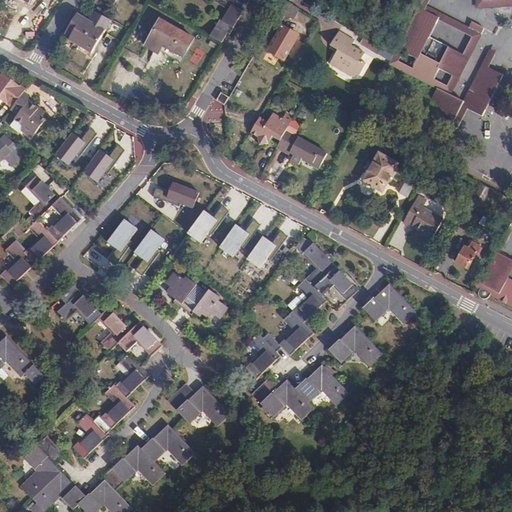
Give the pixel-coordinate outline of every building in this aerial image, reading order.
[(228,8),(217,27),(216,26),(210,36),(222,43),(228,34),(230,35),(241,16),(250,0),(215,0),(228,8)] [(469,27),(426,6),(429,0),(421,0),(418,8),(423,11),(424,10),(439,17),(438,19),(472,37),(463,54),(470,58),(482,33),(469,27)] [(299,8),(287,1),(277,18),(284,22),(288,15),(293,18),(299,8)] [(394,56),(389,64),(429,85),(433,78),(434,79),(439,69),(453,75),(459,79),(470,58),(463,54),(429,37),(438,19),(439,17),(424,10),(423,11),(418,8),(407,30),(395,53),(394,56)] [(77,14),(65,34),(70,38),(69,40),(85,49),(86,46),(94,50),(111,20),(94,11),(89,21),(88,23),(83,21),(85,19),(77,14)] [(181,63),(194,39),(161,20),(146,46),(159,54),(160,51),(181,63)] [(472,21),(469,27),(482,33),(485,28),(472,21)] [(285,60),(299,35),(282,25),(268,50),(285,60)] [(330,63),(338,68),(341,65),(351,71),(351,76),(359,75),(367,64),(360,60),(364,52),(351,44),(354,39),(340,30),(331,45),(340,50),(338,52),(337,53),(336,53),(336,54),(330,63)] [(378,54),(381,48),(379,47),(364,38),(361,44),(378,54)] [(382,49),(394,56),(395,53),(383,47),(382,49)] [(385,61),(389,64),(394,56),(382,49),(381,51),(388,55),(385,61)] [(482,64),(489,67),(497,50),(490,49),(482,64)] [(468,107),(468,109),(483,116),(504,75),(489,67),(482,64),(464,101),(462,104),(468,107)] [(341,65),(338,68),(351,76),(351,71),(341,65)] [(24,93),(26,90),(20,85),(19,87),(3,74),(0,77),(0,97),(13,107),(24,93)] [(440,100),(453,106),(448,117),(457,128),(468,109),(468,107),(462,104),(464,101),(451,95),(459,79),(453,75),(448,86),(434,79),(433,78),(429,85),(436,89),(444,93),(440,100)] [(436,89),(432,98),(448,117),(453,106),(440,100),(444,93),(436,89)] [(216,101),(224,106),(229,97),(221,92),(216,101)] [(31,99),(24,93),(13,107),(11,109),(18,116),(16,119),(24,126),(21,130),(32,138),(45,121),(40,116),(36,113),(39,109),(29,102),(31,99)] [(289,126),(293,118),(286,113),(283,119),(276,115),(273,115),(269,121),(261,117),(252,133),(259,137),(261,145),(269,142),(273,135),(275,133),(283,137),(289,126)] [(24,126),(16,119),(10,126),(30,141),(32,138),(21,130),(24,126)] [(294,129),(289,126),(283,137),(281,140),(277,146),(290,153),(291,152),(294,154),(293,156),(291,160),(299,165),(303,159),(304,157),(321,166),(328,153),(291,134),(294,129)] [(26,153),(5,135),(0,139),(0,163),(5,159),(12,166),(26,153)] [(358,149),(362,152),(366,146),(361,144),(360,143),(353,137),(349,143),(358,149)] [(96,153),(77,139),(64,156),(82,170),(96,153)] [(382,191),(397,163),(379,153),(363,180),(382,191)] [(320,168),(321,166),(304,157),(303,159),(320,168)] [(60,199),(59,199),(37,176),(27,186),(41,202),(30,212),(38,220),(60,199)] [(407,197),(414,184),(407,180),(399,193),(407,197)] [(190,196),(171,181),(154,202),(173,218),(190,196)] [(483,202),(489,189),(486,187),(479,200),(483,202)] [(427,200),(418,196),(416,200),(425,205),(427,200)] [(74,210),(62,197),(59,199),(60,199),(38,220),(50,233),(74,210)] [(416,200),(404,223),(413,228),(414,225),(425,231),(424,234),(433,238),(443,218),(423,208),(425,205),(416,200)] [(259,215),(235,201),(215,225),(211,222),(195,244),(210,256),(215,249),(210,245),(213,242),(214,243),(223,231),(222,230),(226,224),(224,222),(226,218),(249,232),(250,230),(258,235),(243,254),(245,255),(241,260),(251,268),(260,257),(262,258),(277,240),(269,233),(274,227),(258,217),(259,215)] [(83,220),(74,210),(50,233),(59,242),(83,220)] [(489,238),(497,225),(483,218),(476,231),(489,238)] [(50,233),(38,220),(32,226),(30,227),(40,239),(26,253),(36,264),(59,242),(50,233)] [(413,228),(424,234),(425,231),(414,225),(413,228)] [(314,243),(303,237),(295,247),(303,239),(313,244),(302,255),(317,270),(307,280),(314,288),(336,267),(323,253),(314,243)] [(303,239),(295,247),(302,255),(313,244),(303,239)] [(481,246),(479,245),(472,241),(469,247),(465,245),(456,262),(468,269),(481,246)] [(36,264),(26,253),(15,242),(11,246),(7,249),(18,261),(2,276),(7,282),(12,287),(36,264)] [(511,258),(497,250),(476,287),(479,289),(480,289),(479,290),(479,293),(481,296),(483,297),(485,298),(487,297),(488,297),(490,295),(511,305),(511,258)] [(349,280),(336,267),(314,288),(327,301),(349,280)] [(173,302),(186,312),(202,289),(186,277),(184,279),(175,273),(166,284),(171,288),(167,293),(173,297),(175,295),(177,297),(175,299),(173,302)] [(296,287),(303,294),(308,299),(304,302),(293,312),(304,323),(327,301),(314,288),(307,280),(306,279),(305,279),(302,283),(296,287)] [(349,280),(327,301),(337,312),(359,290),(349,280)] [(417,313),(400,295),(390,284),(375,298),(374,297),(363,308),(370,315),(376,322),(387,312),(386,310),(389,307),(399,318),(398,319),(403,326),(417,313)] [(95,322),(99,318),(102,315),(74,285),(61,298),(66,304),(57,312),(65,321),(76,310),(91,326),(95,322)] [(202,289),(186,312),(191,316),(194,313),(199,317),(201,315),(204,312),(206,313),(204,316),(210,321),(214,316),(219,319),(228,308),(218,301),(220,298),(209,290),(207,293),(202,289)] [(308,299),(303,294),(299,297),(304,302),(308,299)] [(304,302),(299,297),(296,298),(288,306),(292,311),(293,312),(304,302)] [(102,315),(99,318),(101,320),(112,333),(101,343),(109,352),(119,344),(131,331),(109,307),(102,315)] [(293,312),(289,315),(288,315),(284,318),(296,330),(281,345),(282,347),(291,356),(314,333),(304,323),(293,312)] [(140,322),(131,331),(119,344),(128,354),(131,356),(153,335),(140,322)] [(370,366),(381,356),(383,354),(358,328),(356,326),(341,340),(340,339),(329,350),(335,356),(342,363),(353,353),(351,351),(355,348),(365,359),(364,361),(370,366)] [(246,368),(251,374),(257,379),(281,357),(277,352),(282,347),(281,345),(269,333),(264,338),(260,334),(251,342),(262,353),(246,368)] [(163,346),(153,335),(131,356),(141,367),(142,367),(163,346)] [(45,375),(34,365),(7,336),(0,343),(0,367),(5,362),(3,361),(7,358),(18,369),(16,371),(22,376),(25,373),(35,384),(45,375)] [(131,356),(128,354),(120,361),(131,373),(119,385),(117,387),(127,398),(150,376),(142,367),(141,367),(131,356)] [(350,393),(324,367),(323,365),(308,379),(307,378),(296,389),(309,402),(320,392),(318,391),(322,387),(332,398),(331,400),(336,406),(348,395),(350,393)] [(277,390),(280,387),(271,377),(267,380),(277,390)] [(309,402),(296,389),(288,380),(280,387),(277,390),(267,380),(252,395),(254,396),(274,418),(286,407),(284,405),(288,402),(298,413),(297,414),(302,420),(313,410),(315,408),(309,402)] [(193,397),(196,394),(186,384),(183,387),(193,397)] [(115,385),(108,391),(106,392),(116,404),(102,418),(102,419),(112,430),(136,407),(127,398),(117,387),(115,385)] [(217,427),(230,414),(204,386),(196,394),(193,397),(183,387),(168,401),(185,419),(189,423),(200,413),(198,412),(202,408),(213,420),(212,421),(217,427)] [(89,433),(73,448),(84,459),(108,436),(107,434),(112,430),(102,419),(102,418),(99,415),(94,421),(87,414),(78,422),(89,433)] [(142,449),(155,462),(166,452),(165,451),(168,447),(178,458),(177,459),(183,465),(194,455),(196,454),(174,431),(169,425),(154,439),(153,439),(142,449)] [(21,487),(33,499),(62,472),(55,464),(52,461),(62,452),(47,437),(44,440),(24,459),(35,470),(37,468),(40,471),(28,483),(27,481),(21,487)] [(154,485),(164,475),(166,474),(155,462),(142,449),(139,445),(124,459),(123,459),(112,470),(114,472),(115,472),(125,482),(137,472),(135,471),(139,467),(149,478),(148,480),(154,485)] [(52,461),(55,464),(64,455),(62,452),(52,461)] [(104,481),(114,472),(112,470),(102,479),(104,481)] [(63,500),(74,510),(79,505),(87,497),(77,486),(76,487),(62,472),(33,499),(37,503),(31,509),(33,511),(46,511),(51,507),(50,506),(61,495),(65,498),(63,500)] [(129,511),(131,511),(133,509),(116,491),(125,482),(115,472),(114,472),(104,481),(91,494),(90,494),(87,497),(79,505),(85,511),(97,511),(103,508),(101,506),(105,503),(113,511),(129,511)]
